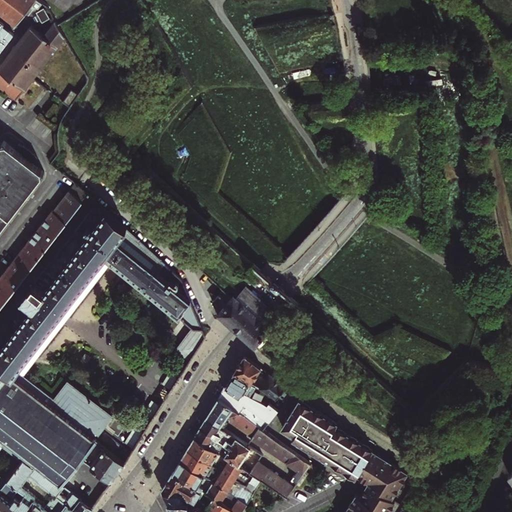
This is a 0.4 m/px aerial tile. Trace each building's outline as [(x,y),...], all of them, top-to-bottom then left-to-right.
[(40,0),(0,0),(0,11),(16,24),(30,6),(34,10),(37,6),(38,7),(42,1),(40,0)] [(0,49),(15,31),(0,19),(0,49)] [(43,35),(31,26),(0,65),(0,87),(16,100),(65,37),(58,24),(55,20),(43,35)] [(79,94),(71,89),(62,102),(70,107),(79,94)] [(17,150),(4,140),(0,144),(0,228),(44,172),(32,162),(17,150)] [(17,150),(32,162),(36,156),(31,151),(25,146),(21,144),(17,150)] [(0,305),(88,193),(75,181),(53,210),(52,209),(0,276),(0,305)] [(127,228),(106,209),(44,290),(34,282),(10,313),(21,321),(0,347),(0,343),(6,335),(0,330),(0,435),(2,437),(26,455),(55,478),(61,482),(80,458),(95,440),(97,439),(94,437),(99,434),(113,415),(68,380),(54,397),(24,374),(112,261),(179,316),(192,327),(176,348),(172,345),(168,350),(172,353),(172,354),(177,358),(162,383),(171,389),(203,340),(206,335),(203,328),(191,301),(172,285),(180,276),(127,228)] [(265,274),(253,263),(248,268),(252,272),(261,279),(272,289),(283,299),(290,305),(295,309),(299,305),(287,294),(265,274)] [(250,274),(235,292),(244,299),(255,308),(266,318),(273,325),(279,317),(288,307),(290,305),(283,299),(272,289),(261,279),(252,272),(250,274)] [(232,296),(224,289),(213,301),(218,312),(232,296)] [(244,299),(235,292),(232,296),(218,312),(226,320),(237,329),(248,339),(255,345),(273,325),(266,318),(255,308),(244,299)] [(250,383),(261,367),(245,356),(244,356),(236,368),(234,372),(250,383)] [(229,379),(225,386),(240,396),(242,391),(250,395),(256,386),(250,383),(234,372),(229,379)] [(276,398),(285,386),(269,373),(259,388),(276,398)] [(240,396),(225,386),(222,391),(218,397),(259,426),(263,429),(278,410),(269,402),(267,405),(262,402),(250,395),(242,391),(240,396)] [(212,407),(206,417),(223,428),(229,420),(253,436),(259,426),(218,397),(212,407)] [(337,423),(299,399),(282,426),(294,434),(292,437),(312,450),(355,477),(357,474),(363,478),(369,482),(364,490),(360,496),(356,494),(344,511),(413,511),(412,511),(386,511),(390,507),(394,500),(390,498),(406,473),(372,451),(373,450),(335,426),(337,423)] [(135,445),(159,408),(150,402),(124,442),(133,448),(135,445)] [(204,421),(201,426),(215,436),(214,436),(231,447),(225,456),(238,465),(250,447),(237,437),(223,428),(206,417),(204,421)] [(198,430),(195,436),(225,456),(231,447),(214,436),(215,436),(201,426),(198,430)] [(253,436),(251,437),(297,469),(291,477),(289,482),(256,461),(249,471),(253,474),(261,480),(287,496),(305,472),(311,463),(263,429),(259,426),(253,436)] [(192,440),(188,447),(212,462),(223,470),(215,482),(227,490),(239,471),(242,467),(238,465),(225,456),(195,436),(192,440)] [(21,461),(26,455),(2,437),(0,439),(0,485),(1,487),(6,480),(0,475),(0,450),(3,447),(21,461)] [(80,458),(111,481),(119,470),(124,462),(123,461),(95,440),(80,458)] [(184,452),(181,459),(212,479),(212,480),(215,482),(223,470),(212,462),(188,447),(184,452)] [(42,511),(45,508),(44,508),(33,499),(35,496),(21,485),(30,474),(48,488),(55,478),(26,455),(21,461),(7,480),(24,493),(9,511),(42,511)] [(177,464),(173,470),(204,491),(213,497),(233,509),(237,511),(241,511),(247,503),(227,490),(215,482),(212,480),(212,479),(181,459),(177,464)] [(169,478),(162,488),(163,491),(177,491),(191,500),(190,503),(193,506),(197,506),(207,511),(230,511),(233,509),(213,497),(207,505),(199,499),(204,491),(173,470),(169,478)] [(227,490),(247,503),(261,480),(253,474),(251,478),(239,471),(227,490)] [(88,511),(89,511),(93,507),(74,492),(68,499),(59,492),(64,485),(61,482),(55,478),(48,488),(55,494),(78,511),(88,511)] [(0,511),(1,511),(9,511),(24,493),(7,480),(6,480),(1,487),(0,488),(0,511)] [(165,495),(168,500),(181,499),(190,503),(191,500),(177,491),(163,491),(165,495)] [(78,511),(55,494),(44,508),(45,508),(42,511),(78,511)] [(170,504),(171,507),(185,506),(193,506),(190,503),(181,499),(168,500),(170,504)]
